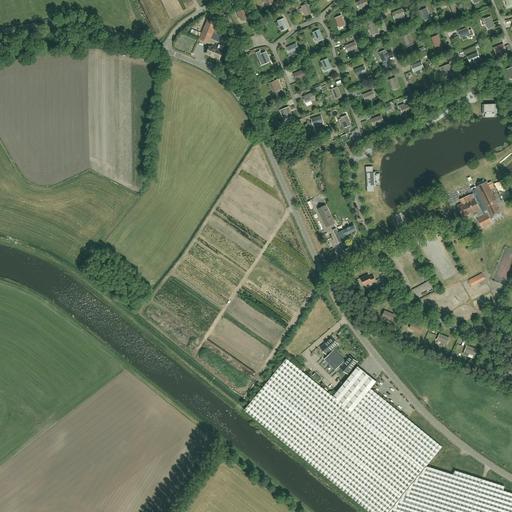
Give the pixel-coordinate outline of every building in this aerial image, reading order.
[(368,5),(366,0),(362,0),(357,3),(358,6),(359,6),(360,8),(368,5)] [(457,12),(454,2),(448,5),(451,13),(453,12),(454,13),(457,12)] [(311,13),(307,4),(301,7),(305,15),(307,14),(307,15),(311,13)] [(404,15),(401,9),(392,13),(394,17),(395,16),(396,19),(404,15)] [(430,18),(426,9),(421,11),(424,19),(426,18),(427,19),(430,18)] [(248,19),(245,10),(239,12),(239,13),(237,13),(238,18),(241,17),(242,20),(245,19),(246,20),(248,19)] [(341,16),(336,18),(339,26),(341,25),(342,27),(345,25),(341,16)] [(494,26),(491,17),(485,19),(488,27),(490,26),(491,28),(494,26)] [(284,19),(278,22),(281,30),(283,29),(284,30),(287,28),(284,19)] [(207,20),(199,40),(208,43),(210,39),(222,44),(224,38),(220,36),(221,33),(215,30),(217,24),(216,23),(207,20)] [(371,22),(373,25),(369,26),(372,34),(375,33),(375,34),(379,33),(374,21),(371,22)] [(461,35),(462,37),(463,40),(468,38),(467,35),(470,34),(467,28),(458,32),(460,36),(461,35)] [(323,39),(319,30),(313,33),(317,41),(319,40),(320,41),(323,39)] [(413,44),(410,35),(404,37),(407,45),(409,44),(410,45),(413,44)] [(441,45),(438,36),(432,38),(435,46),(437,45),(438,46),(441,45)] [(349,52),(357,48),(355,42),(345,46),(347,50),(348,49),(349,52)] [(290,55),(296,52),(296,51),(298,50),(296,44),(287,48),(288,51),(290,55)] [(505,50),(503,44),(494,48),(495,52),(496,51),(497,53),(505,50)] [(222,51),(223,47),(219,45),(217,49),(212,46),(211,48),(209,47),(206,54),(219,59),(222,51)] [(466,56),(477,52),(475,46),(464,50),(466,56)] [(389,60),(385,51),(379,53),(383,61),(385,60),(385,61),(389,60)] [(270,61),(266,52),(260,55),(258,56),(260,61),(262,60),(263,63),(267,61),(267,62),(270,61)] [(479,59),(477,53),(468,57),(469,60),(470,60),(471,62),(479,59)] [(331,68),(327,59),(321,62),(325,70),(327,69),(328,70),(331,68)] [(423,68),(421,62),(412,66),(413,70),(414,69),(415,72),(423,68)] [(453,74),(449,64),(444,67),(447,75),(449,74),(450,75),(453,74)] [(364,67),(355,70),(356,74),(357,73),(358,76),(366,72),(364,67)] [(303,70),(294,74),(295,78),(297,77),(297,80),(305,76),(303,70)] [(399,87),(395,78),(389,80),(393,88),(395,87),(395,89),(399,87)] [(269,84),(272,89),(274,94),(280,91),(279,90),(281,89),(277,80),(271,83),(269,84)] [(341,97),(337,88),(331,90),(334,98),(337,97),(337,98),(341,97)] [(373,91),(363,95),(365,98),(366,98),(367,100),(375,97),(373,91)] [(312,93),(303,97),(305,101),(306,100),(307,102),(315,99),(312,93)] [(401,112),(402,111),(403,111),(404,113),(409,111),(410,113),(415,111),(413,106),(411,107),(410,104),(405,106),(404,104),(399,106),(401,111),(401,112)] [(292,117),(288,107),(280,111),(282,116),(285,115),(286,118),(289,117),(290,118),(292,117)] [(323,122),(321,116),(312,119),(312,122),(314,121),(315,125),(317,124),(318,126),(323,125),(322,123),(323,122)] [(341,127),(344,126),(346,125),(347,127),(350,125),(347,116),(341,118),(341,119),(339,120),(341,127)] [(381,116),(372,120),(373,123),(374,123),(375,125),(383,122),(381,116)] [(356,130),(351,131),(352,134),(350,135),(351,138),(358,136),(356,130)] [(373,166),(366,167),(366,179),(376,179),(376,176),(377,176),(377,175),(376,175),(376,174),(376,172),(374,172),(373,172),(373,166)] [(376,179),(366,179),(367,192),(374,192),(374,187),(375,187),(375,186),(376,186),(376,184),(376,183),(377,183),(377,182),(376,179)] [(462,204),(458,205),(463,218),(475,212),(475,213),(476,214),(474,215),(475,217),(476,216),(477,218),(483,228),(492,223),(489,218),(501,213),(500,211),(501,211),(497,204),(500,202),(493,188),(490,189),(487,182),(477,187),(478,189),(477,189),(476,186),(471,188),(472,190),(473,193),(460,200),(462,204)] [(327,227),(334,224),(326,205),(318,209),(327,227)] [(356,231),(354,225),(338,232),(337,228),(333,230),(339,242),(342,241),(348,239),(347,235),(356,231)] [(472,286),(485,279),(482,273),(468,280),(472,286)] [(370,278),(368,275),(361,278),(364,286),(371,283),(372,283),(376,281),(373,276),(370,278)] [(394,315),(385,311),(382,317),(392,321),(394,315)] [(410,329),(419,333),(422,327),(412,323),(410,329)] [(449,338),(440,334),(437,340),(446,344),(449,338)] [(326,354),(329,352),(330,354),(325,359),(330,364),(339,355),(334,350),(333,351),(331,350),(338,344),(332,338),(320,347),(326,354)] [(465,352),(474,356),(476,350),(467,346),(465,352)] [(347,374),(357,362),(350,356),(345,363),(343,361),(344,360),(339,355),(330,364),(335,369),(341,364),(342,365),(340,368),(347,374)] [(511,511),(511,493),(503,491),(504,486),(455,471),(453,475),(426,466),(442,447),(400,413),(367,386),(374,379),(373,379),(359,367),(358,366),(337,392),(335,390),(331,395),(293,364),(289,361),(286,359),(244,410),(247,412),(369,511),(511,511)] [(316,372),(313,375),(319,381),(322,379),(316,372)]
